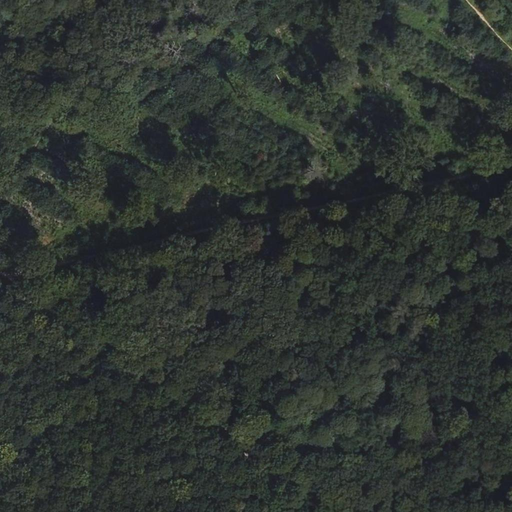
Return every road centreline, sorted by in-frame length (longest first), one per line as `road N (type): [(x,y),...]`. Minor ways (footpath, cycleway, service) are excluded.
road 1 (track): [(7,282),(511,171)]
road 2 (track): [(317,511),(7,282)]
